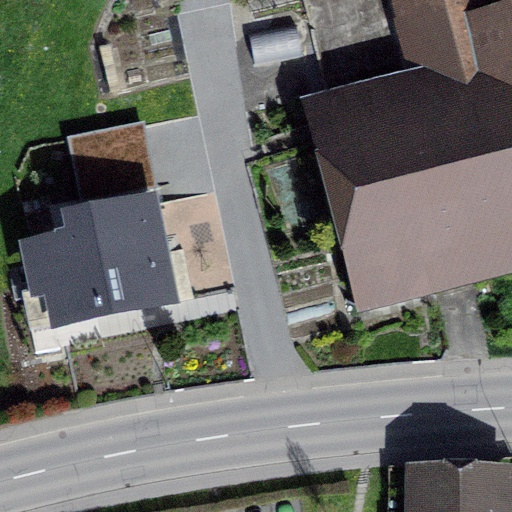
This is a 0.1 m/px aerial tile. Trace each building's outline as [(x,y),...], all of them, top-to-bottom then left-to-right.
[(306,0),(246,0),(251,18),(307,4),(306,0)] [(488,0),(399,0),(426,99),(511,77),(511,17),(494,22),(488,0)] [(327,129),(377,313),(511,276),(511,77),(426,99),(327,129)] [(173,299),(151,195),(68,212),(72,230),(24,240),(35,289),(47,286),(55,324),(173,299)] [(505,511),(505,488),(414,488),(413,511),(505,511)]
